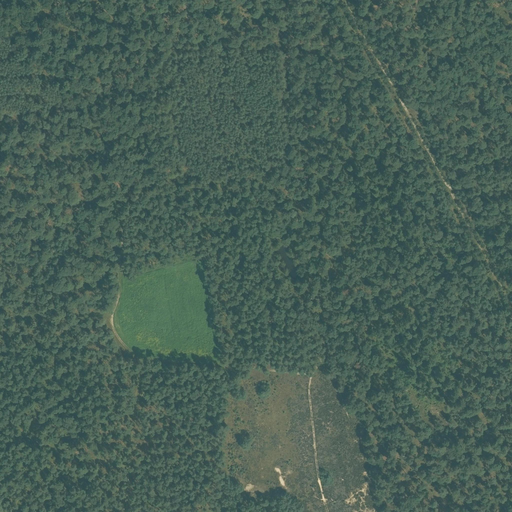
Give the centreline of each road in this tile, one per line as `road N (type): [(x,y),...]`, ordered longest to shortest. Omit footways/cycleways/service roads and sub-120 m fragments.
road 1 (track): [(422,141),(401,155),(376,152),(321,175),(284,168),(122,199),(111,331),(141,357)]
road 2 (track): [(346,0),(508,297),(511,329)]
road 3 (track): [(312,372),(323,349),(324,301),(296,241),(321,175)]
road 4 (track): [(324,343),(439,291),(495,277)]
road 5 (track): [(141,357),(312,372)]
road 6 (track): [(141,357),(123,511)]
road 7 (track): [(312,372),(327,511)]
